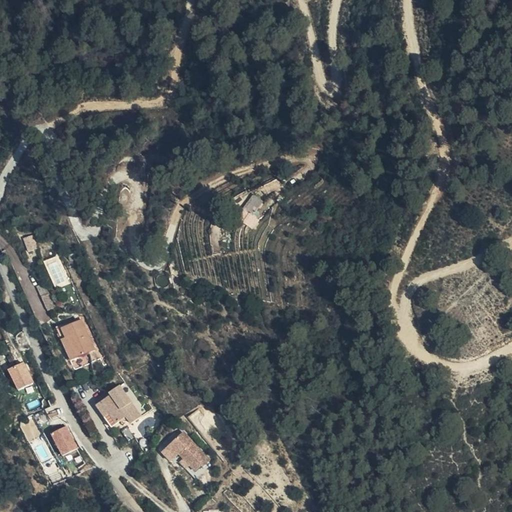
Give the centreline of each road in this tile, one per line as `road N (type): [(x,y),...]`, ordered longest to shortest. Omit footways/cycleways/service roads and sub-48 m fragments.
road 1 (track): [(403,315),(393,308),(391,287),(444,165),(408,0)]
road 2 (residential): [(0,259),(42,369),(140,511)]
road 3 (track): [(511,348),(456,366),(408,340),(403,315),(410,288),(511,245)]
road 4 (track): [(186,0),(179,76),(167,99),(90,107),(47,128)]
road 5 (track): [(338,0),(340,76),(332,84),(322,80),(302,0)]
